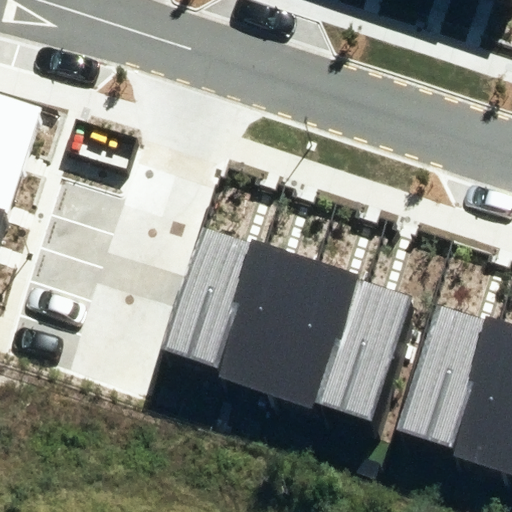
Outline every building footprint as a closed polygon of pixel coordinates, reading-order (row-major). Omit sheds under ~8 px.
[(41,110),(0,97),(0,161),(23,169),(41,110)] [(23,169),(0,161),(0,219),(1,220),(6,222),(23,169)] [(207,228),(166,350),(221,368),(262,247),(207,228)] [(314,264),(262,247),(221,368),(218,376),(270,393),(314,264)] [(362,281),(314,264),(270,393),(318,409),(320,403),(362,281)] [(411,297),(362,281),(320,403),(369,419),(411,297)] [(440,304),(399,425),(454,444),(495,323),(440,304)] [(511,443),(511,328),(495,323),(454,444),(452,452),(503,469),(511,443)] [(511,443),(503,469),(511,471),(511,443)]
